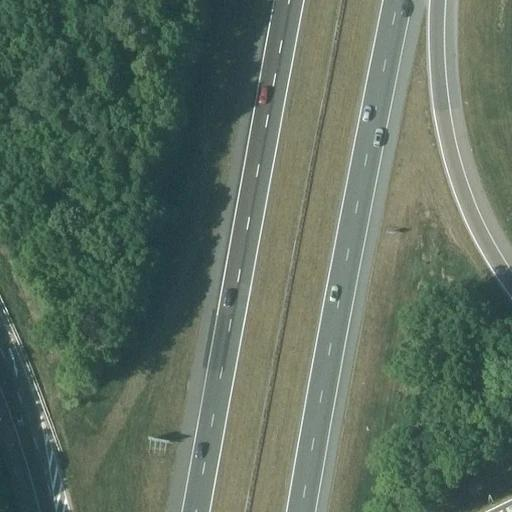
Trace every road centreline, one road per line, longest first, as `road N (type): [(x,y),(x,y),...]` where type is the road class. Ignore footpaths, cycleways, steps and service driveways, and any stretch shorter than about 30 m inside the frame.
road 1 (motorway): [(300,511),(398,0)]
road 2 (motorway): [(290,0),(197,511)]
road 3 (motorway): [(511,288),(457,186),(439,100),(438,0)]
road 4 (motorway): [(0,351),(48,511)]
